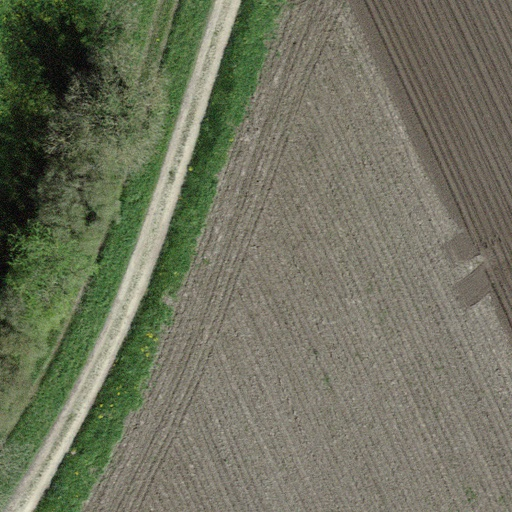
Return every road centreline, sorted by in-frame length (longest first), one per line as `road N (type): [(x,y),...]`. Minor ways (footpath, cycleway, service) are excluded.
road 1 (track): [(246,0),(20,511)]
road 2 (track): [(0,388),(47,301),(164,0)]
